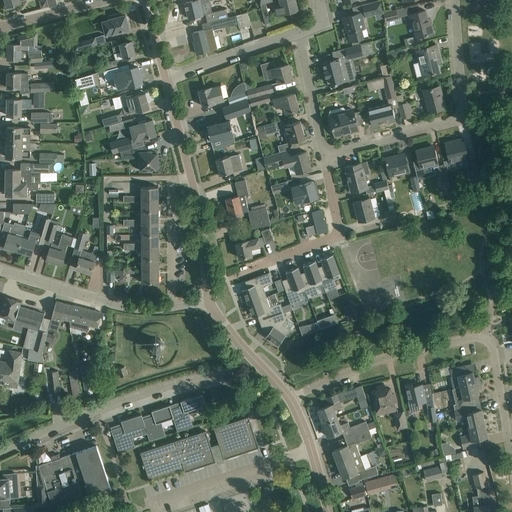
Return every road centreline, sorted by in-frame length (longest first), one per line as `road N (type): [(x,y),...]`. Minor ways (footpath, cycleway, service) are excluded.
road 1 (residential): [(322,155),(454,122),(451,0)]
road 2 (residential): [(0,452),(155,387),(224,371)]
road 3 (residential): [(483,338),(401,352),(292,400)]
road 4 (residential): [(236,276),(332,232),(322,155)]
road 5 (residential): [(0,270),(96,299),(168,305)]
road 6 (residential): [(168,305),(170,179),(188,174)]
road 7 (residential): [(165,79),(296,33)]
road 8 (residential): [(292,400),(207,298)]
road 9 (residential): [(207,298),(188,174)]
road 10 (residential): [(322,155),(296,33)]
road 11 (residential): [(511,454),(493,349),(483,338)]
